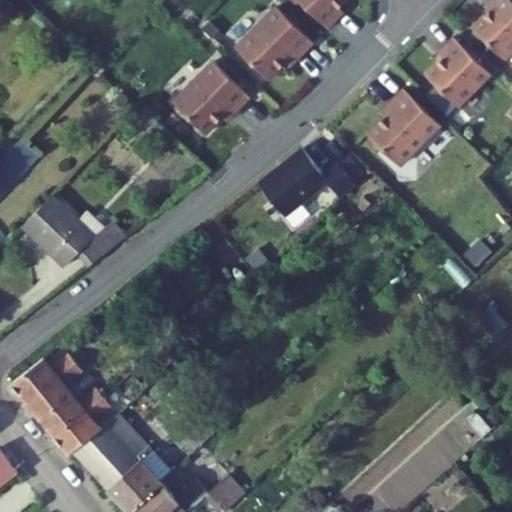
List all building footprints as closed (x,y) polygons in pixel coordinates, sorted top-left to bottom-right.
[(275,54),(294,35),(258,0),(255,0),(216,40),(248,71),(265,54),(270,49),(275,54)] [(286,0),(308,21),(319,9),(314,5),(318,0),(286,0)] [(318,0),(314,5),(319,9),(324,5),(319,0),(318,0)] [(511,57),(511,6),(505,0),(495,0),(489,7),(494,12),(490,16),(473,33),(505,65),(511,57)] [(494,12),(489,7),(485,11),(490,16),(494,12)] [(491,79),(454,42),(442,54),(447,59),(443,64),(426,81),(458,112),(491,79)] [(270,59),(275,54),(270,49),(265,54),(270,59)] [(211,108),(230,89),(193,53),(153,94),(185,125),(201,108),(206,103),(211,108)] [(447,59),(442,54),(438,59),(443,64),(447,59)] [(440,130),(403,94),(384,113),(389,117),(384,122),(368,140),(399,171),(440,130)] [(206,113),(211,108),(206,103),(201,108),(206,113)] [(389,117),(384,113),(379,117),(384,122),(389,117)] [(0,198),(41,154),(23,138),(0,163),(0,198)] [(105,156),(125,178),(142,163),(122,140),(105,156)] [(53,195),(27,223),(68,265),(84,249),(96,261),(124,238),(109,224),(95,238),(53,195)] [(494,303),(475,315),(489,338),(508,325),(494,303)] [(9,386),(25,404),(90,349),(86,345),(70,358),(66,354),(49,368),(42,360),(9,386)] [(39,420),(71,393),(65,386),(83,371),(79,367),(94,354),(90,349),(25,404),(39,420)] [(39,420),(55,438),(117,382),(113,377),(98,390),(95,387),(78,401),(71,393),(39,420)] [(99,424),(72,449),(129,511),(161,482),(174,470),(161,455),(177,441),(171,434),(183,422),(146,380),(99,424)] [(68,453),(72,449),(99,424),(94,419),(111,405),(108,401),(123,389),(117,382),(55,438),(68,453)] [(229,470),(206,492),(224,510),(247,488),(229,470)] [(128,511),(180,511),(182,511),(199,496),(190,485),(174,498),(161,482),(129,511),(128,511)]
